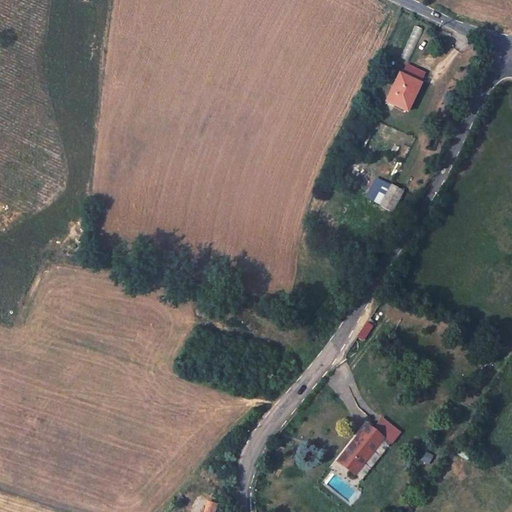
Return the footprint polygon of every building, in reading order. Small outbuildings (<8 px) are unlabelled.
[(0,0),(0,26),(7,27),(5,43),(19,45),(17,54),(55,58),(61,0),(0,0)] [(400,73),(387,101),(406,111),(415,93),(416,94),(421,83),(400,73)] [(362,126),(355,140),(360,143),(367,131),(367,129),(362,126)] [(372,133),(367,131),(360,143),(355,140),(349,153),(360,158),(372,133)] [(0,199),(63,217),(76,169),(0,147),(0,199)] [(392,185),(381,205),(392,211),(403,191),(392,185)] [(358,337),(363,341),(372,328),(367,324),(358,337)] [(270,373),(266,380),(273,384),(276,377),(270,373)] [(367,426),(338,462),(356,475),(384,440),(391,446),(400,434),(382,420),(374,431),(367,426)] [(208,503),(205,511),(213,511),(215,506),(208,503)]
